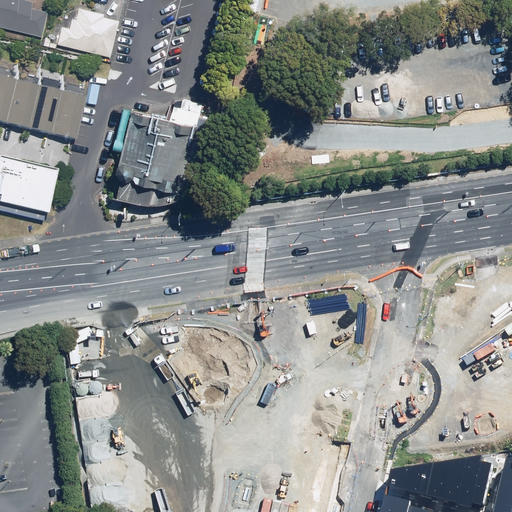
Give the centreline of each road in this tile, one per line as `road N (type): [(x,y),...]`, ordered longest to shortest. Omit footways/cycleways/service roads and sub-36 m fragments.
road 1 (primary): [(0,271),(86,256),(146,260),(304,313)]
road 2 (primary): [(288,344),(179,301),(124,291),(0,309)]
road 3 (primary): [(304,313),(346,252),(381,228),(428,208),(511,191)]
road 4 (primary): [(511,230),(407,262),(377,283),(340,329)]
road 5 (primary): [(253,511),(288,344)]
road 6 (residential): [(367,448),(401,404),(494,351)]
road 7 (unknown): [(280,303),(323,236),(390,195)]
road 8 (primary): [(324,361),(289,511)]
